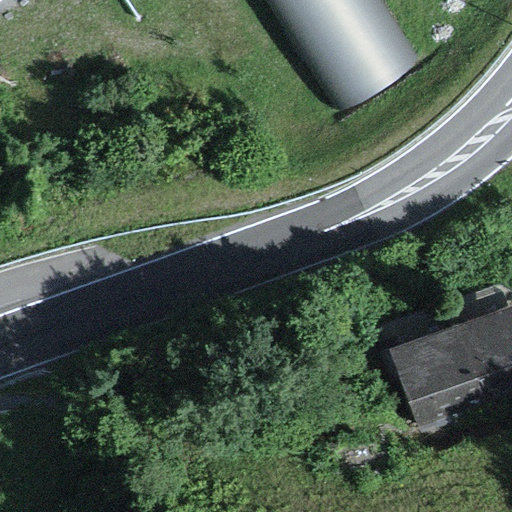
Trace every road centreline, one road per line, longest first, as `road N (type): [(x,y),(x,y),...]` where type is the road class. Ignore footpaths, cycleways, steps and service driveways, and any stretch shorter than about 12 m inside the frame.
road 1 (tertiary): [(0,347),(348,224),(461,158),(511,112)]
road 2 (trunk): [(511,484),(273,422),(0,377)]
